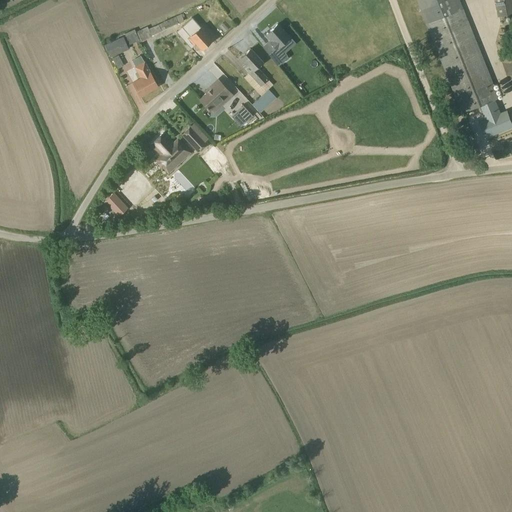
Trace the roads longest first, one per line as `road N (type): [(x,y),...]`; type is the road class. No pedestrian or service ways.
road 1 (unclassified): [(460,174),(64,240)]
road 2 (unclassified): [(64,240),(129,135),(274,0)]
road 3 (unclassified): [(460,174),(392,0)]
